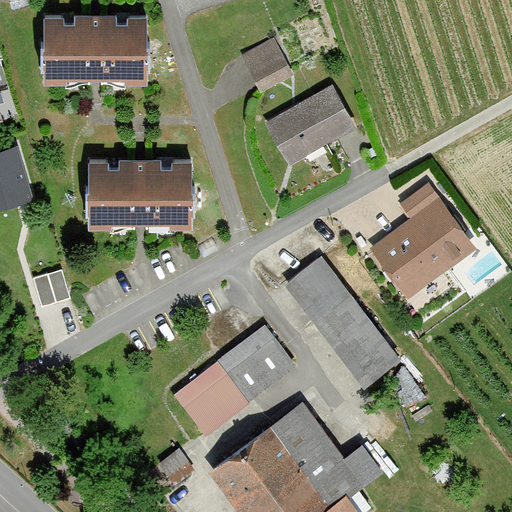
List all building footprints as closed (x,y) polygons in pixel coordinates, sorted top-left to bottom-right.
[(95,79),(147,79),(147,11),(43,11),(44,79),(95,79)] [(245,54),(268,93),(302,73),(279,34),(245,54)] [(290,161),(359,120),(334,78),(265,119),(290,161)] [(0,207),(35,197),(17,141),(0,146),(0,207)] [(89,225),(193,225),(193,156),(89,156),(89,225)] [(404,299),(477,247),(430,180),(402,200),(413,216),(368,248),(404,299)] [(363,387),(402,358),(323,253),(284,281),(363,387)] [(62,267),(33,276),(42,305),(70,296),(62,267)] [(200,430),(299,359),(268,317),(169,388),(200,430)] [(356,439),(337,453),(298,398),(202,466),(234,511),(363,511),(373,505),(356,481),(376,467),(356,439)] [(196,469),(176,443),(146,465),(166,492),(196,469)]
